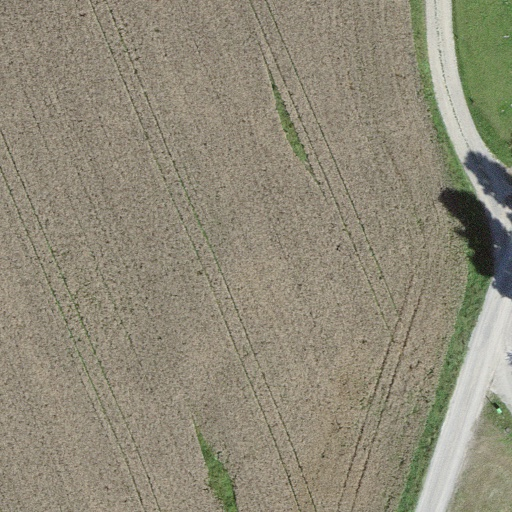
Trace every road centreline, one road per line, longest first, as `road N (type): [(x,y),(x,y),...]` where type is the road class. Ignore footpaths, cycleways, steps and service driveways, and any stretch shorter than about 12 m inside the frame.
road 1 (track): [(511,280),(431,511)]
road 2 (track): [(511,212),(462,128),(444,0)]
